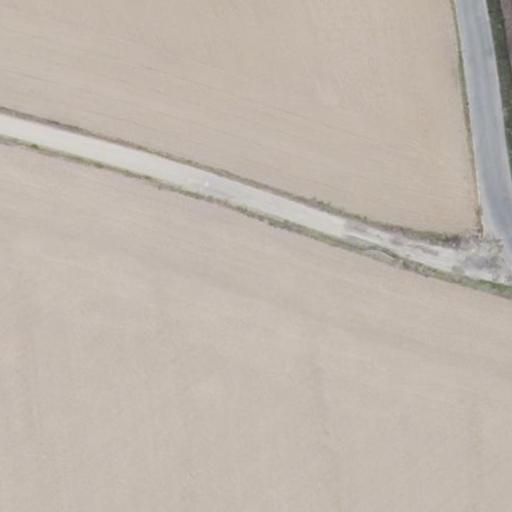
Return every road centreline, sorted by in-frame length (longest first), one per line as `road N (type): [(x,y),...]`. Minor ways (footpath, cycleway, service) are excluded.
road 1 (track): [(0,129),(511,274)]
road 2 (unclassified): [(468,0),(511,229)]
